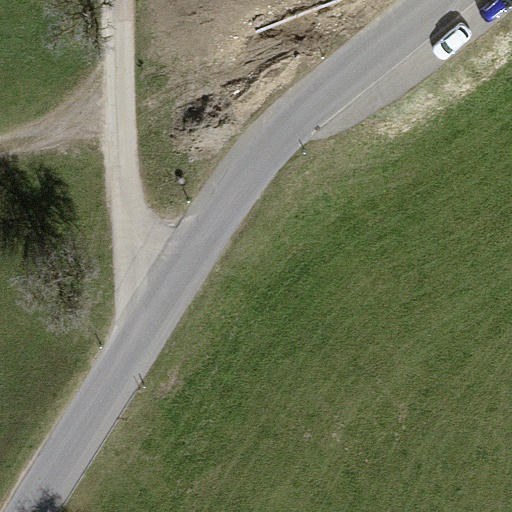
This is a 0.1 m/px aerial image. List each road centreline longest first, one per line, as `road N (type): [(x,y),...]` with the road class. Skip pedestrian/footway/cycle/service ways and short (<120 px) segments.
road 1 (tertiary): [(32,511),(247,170),(289,125),(448,0)]
road 2 (track): [(170,288),(133,248),(119,119)]
road 3 (track): [(119,119),(0,149)]
